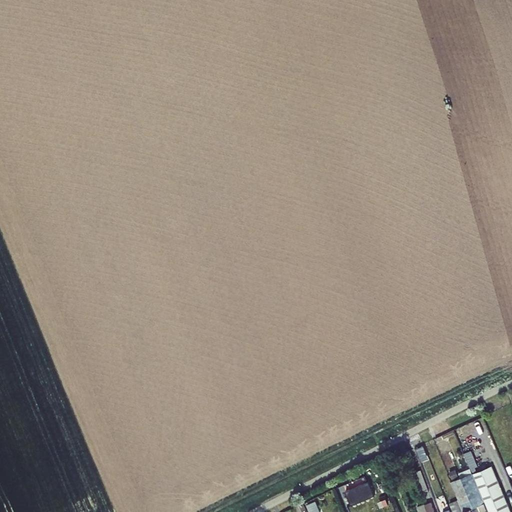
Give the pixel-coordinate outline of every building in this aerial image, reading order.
[(407,464),(399,467),(401,474),(409,471),(407,464)] [(473,473),(485,502),(489,511),(511,511),(492,465),(473,473)] [(473,511),(472,508),(485,502),(473,473),(471,468),(459,472),(461,477),(451,481),(459,499),(463,511),(473,511)] [(456,469),(449,471),(453,479),(459,476),(456,469)] [(421,470),(415,472),(424,495),(429,493),(421,470)] [(370,480),(347,490),(354,504),(377,494),(370,480)] [(463,511),(459,499),(449,503),(453,511),(463,511)] [(305,503),(304,503),(307,508),(309,511),(318,508),(315,501),(306,505),(305,503)] [(435,511),(432,501),(425,503),(428,511),(435,511)] [(304,503),(296,507),(297,511),(299,511),(307,509),(307,508),(304,503)] [(428,511),(425,503),(417,506),(419,511),(428,511)]
